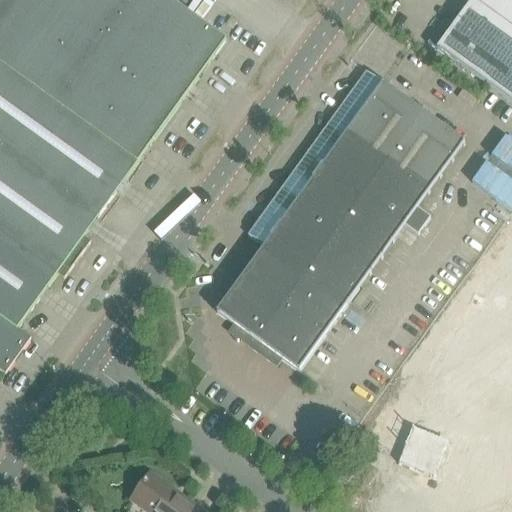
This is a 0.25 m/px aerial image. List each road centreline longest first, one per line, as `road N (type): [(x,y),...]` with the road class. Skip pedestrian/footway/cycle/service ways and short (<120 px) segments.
road 1 (unclassified): [(86,362),(348,0)]
road 2 (unclassified): [(293,511),(86,362)]
road 3 (unclassified): [(0,482),(86,362)]
